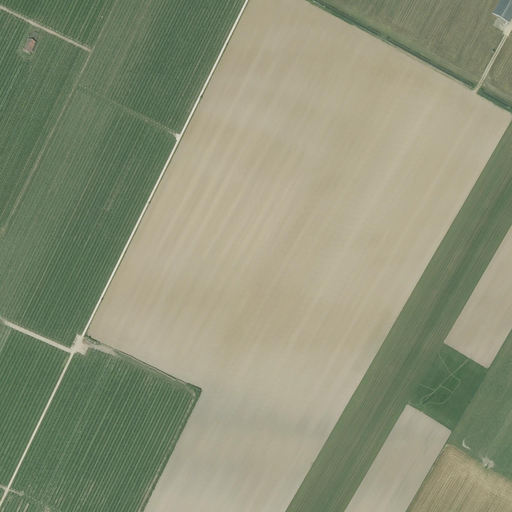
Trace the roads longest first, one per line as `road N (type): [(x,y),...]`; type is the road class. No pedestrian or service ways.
road 1 (track): [(246,0),(0,504)]
road 2 (track): [(0,233),(114,0)]
